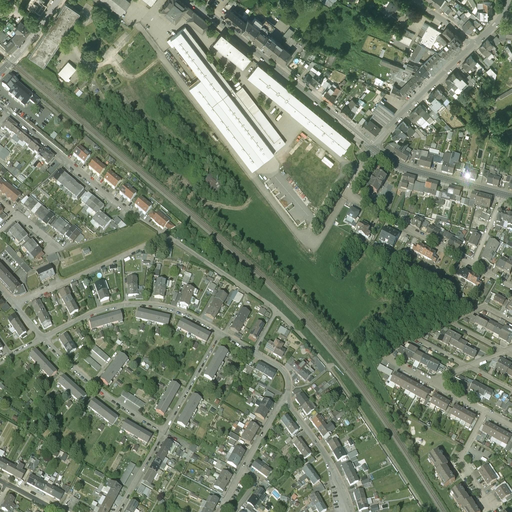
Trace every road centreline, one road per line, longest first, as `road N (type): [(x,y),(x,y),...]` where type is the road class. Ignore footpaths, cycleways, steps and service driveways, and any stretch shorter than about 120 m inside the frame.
road 1 (track): [(424,511),(328,368),(276,311)]
road 2 (tertiary): [(187,0),(370,149)]
road 3 (residential): [(276,311),(162,234),(121,255)]
road 4 (residential): [(0,105),(138,218)]
road 5 (residential): [(41,338),(163,431)]
road 6 (residential): [(370,149),(475,44)]
road 7 (residential): [(472,264),(346,193)]
road 8 (tertiary): [(370,149),(405,171),(503,195)]
road 9 (residential): [(349,511),(318,444),(284,399)]
